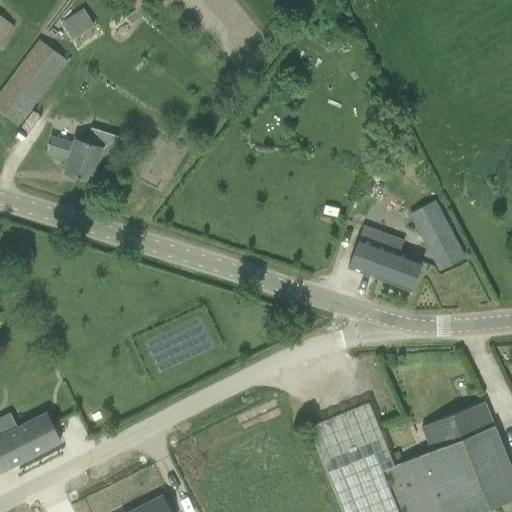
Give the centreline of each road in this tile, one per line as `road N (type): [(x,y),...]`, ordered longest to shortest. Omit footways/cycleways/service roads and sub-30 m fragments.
road 1 (tertiary): [(0,201),(405,327),(511,320)]
road 2 (unclassified): [(0,509),(301,352)]
